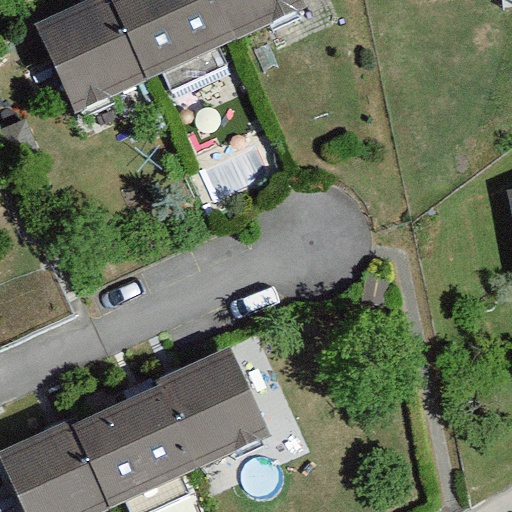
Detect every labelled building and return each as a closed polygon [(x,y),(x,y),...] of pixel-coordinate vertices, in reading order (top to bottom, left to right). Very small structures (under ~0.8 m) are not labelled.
[(246,57),(220,0),(157,0),(130,13),(167,93),(246,57)] [(220,0),(246,57),(325,21),(315,0),(220,0)] [(167,93),(130,13),(51,48),(88,129),(167,93)] [(204,481),(283,445),(247,364),(167,400),(204,481)] [(135,511),(204,481),(167,400),(88,436),(122,511),(135,511)] [(122,511),(88,436),(9,472),(27,511),(122,511)]
